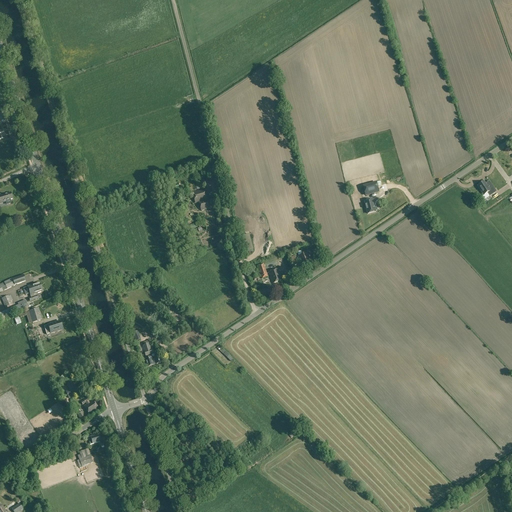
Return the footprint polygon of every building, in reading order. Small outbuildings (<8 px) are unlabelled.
[(363,186),(366,195),(379,192),(376,182),(363,186)] [(484,182),(478,186),(484,195),(488,193),(490,196),(496,192),(490,182),(487,184),(488,184),(486,185),(484,182)] [(205,189),(192,193),(195,203),(199,202),(201,211),(210,208),(205,189)] [(3,194),(0,194),(0,203),(12,199),(10,193),(4,195),(3,194)] [(223,211),(222,208),(220,197),(214,199),(217,210),(217,212),(223,211)] [(372,200),(365,202),(368,214),(375,212),(375,211),(377,211),(377,210),(377,208),(376,207),(374,208),(372,200)] [(178,233),(206,224),(204,218),(197,221),(198,222),(196,223),(196,224),(192,225),(191,223),(176,228),(178,233)] [(238,238),(243,253),(251,251),(254,250),(249,234),(238,238)] [(316,241),(288,249),(289,254),(318,246),(316,241)] [(308,253),(298,256),(300,263),(303,262),(304,264),(311,262),(308,253)] [(264,264),(257,266),(262,279),(268,277),(264,264)] [(278,269),(269,272),(271,279),(272,278),(273,284),(285,280),(281,268),(278,269)] [(0,292),(15,286),(15,285),(26,281),(23,275),(15,278),(12,279),(4,282),(4,283),(0,284),(0,292)] [(30,301),(32,301),(38,299),(37,296),(36,293),(42,291),(39,283),(28,287),(30,295),(31,298),(29,298),(30,301)] [(9,296),(8,296),(1,299),(5,308),(12,305),(11,301),(13,300),(10,296),(9,296)] [(18,313),(29,308),(25,300),(17,304),(18,305),(15,306),(18,313)] [(38,309),(29,312),(33,323),(41,320),(38,309)] [(60,321),(48,325),(44,327),(47,335),(50,333),(50,334),(63,330),(60,321)] [(141,339),(138,332),(133,334),(136,342),(141,339)] [(152,354),(149,344),(143,346),(146,356),(152,354)] [(154,366),(154,364),(155,364),(155,365),(159,363),(157,357),(153,358),(154,359),(152,359),(152,358),(145,360),(148,368),(154,366)] [(65,392),(68,396),(76,392),(74,388),(65,392)] [(87,405),(85,406),(90,414),(98,409),(93,401),(89,403),(88,402),(86,404),(87,405)] [(90,445),(92,444),(93,445),(100,442),(98,436),(94,437),(94,436),(90,437),(88,438),(90,445)] [(79,468),(93,463),(90,456),(88,449),(79,452),(80,455),(77,456),(79,460),(77,461),(79,468)]
